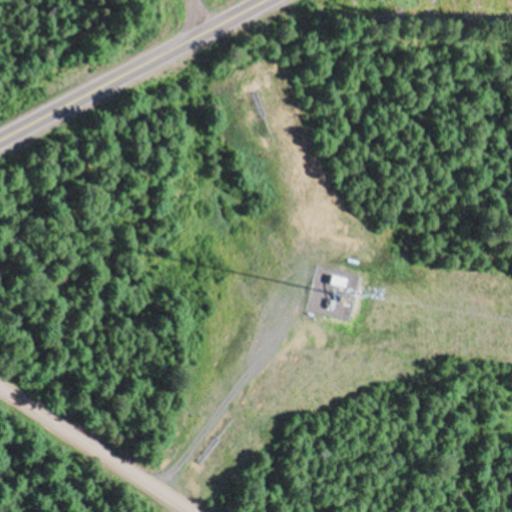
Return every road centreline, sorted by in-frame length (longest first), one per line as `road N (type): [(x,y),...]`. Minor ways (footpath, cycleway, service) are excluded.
road 1 (secondary): [(256,0),(0,134)]
road 2 (residential): [(199,511),(0,386)]
